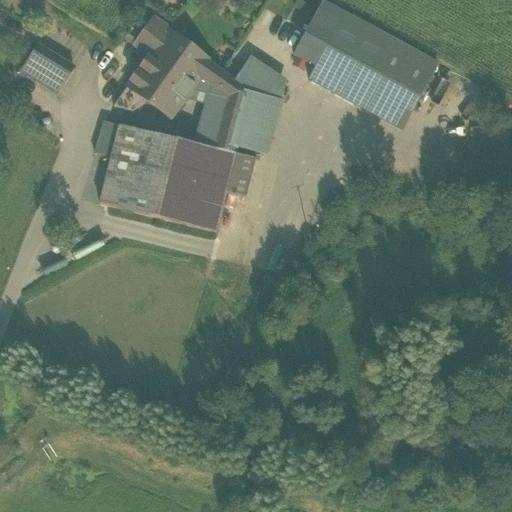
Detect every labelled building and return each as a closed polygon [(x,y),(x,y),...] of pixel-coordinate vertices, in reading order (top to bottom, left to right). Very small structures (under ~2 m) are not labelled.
[(355,108),(362,94),(391,41),(322,3),(293,57),(316,69),(308,83),(355,108)] [(135,47),(150,58),(168,34),(169,35),(170,33),(154,21),(135,47)] [(223,73),(169,35),(168,34),(150,58),(128,89),(171,119),(181,105),(200,79),(210,87),(209,88),(210,89),(212,87),(221,75),(222,76),(223,73)] [(437,66),(391,41),(362,94),(408,119),(437,66)] [(24,66),(60,93),(73,75),(38,48),(24,66)] [(251,94),(236,151),(256,156),(267,159),(286,83),(250,59),(235,83),(251,94)] [(222,111),(235,83),(223,73),(222,76),(221,75),(212,87),(210,89),(209,88),(210,87),(200,79),(181,105),(203,112),(193,147),(212,151),(222,111)] [(222,111),(212,151),(235,156),(236,151),(251,94),(235,83),(222,111)] [(94,155),(111,160),(118,128),(103,124),(94,155)] [(193,147),(118,128),(111,160),(99,206),(216,235),(225,195),(235,156),(212,151),(193,147)] [(236,151),(235,156),(225,195),(245,200),(256,156),(236,151)]
